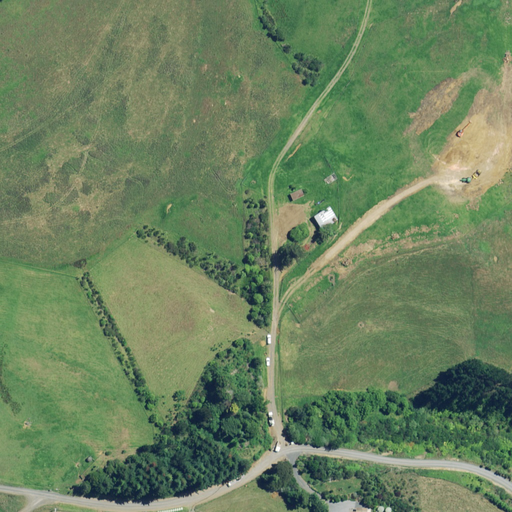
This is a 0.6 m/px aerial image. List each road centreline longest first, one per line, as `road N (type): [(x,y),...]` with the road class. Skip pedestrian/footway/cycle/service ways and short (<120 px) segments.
road 1 (unclassified): [(0,488),(160,505),(231,486),(286,449),(308,448),(448,462),(511,487)]
road 2 (track): [(286,449),(270,382),(270,181),(345,64),(368,0)]
